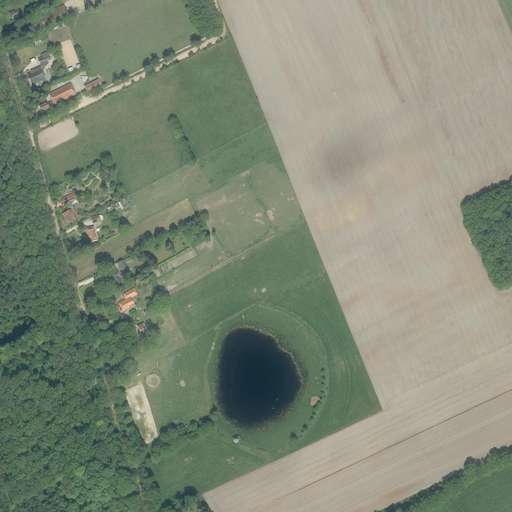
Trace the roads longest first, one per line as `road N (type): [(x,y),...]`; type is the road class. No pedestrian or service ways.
road 1 (track): [(146,511),(0,33)]
road 2 (track): [(214,0),(218,38),(25,133)]
